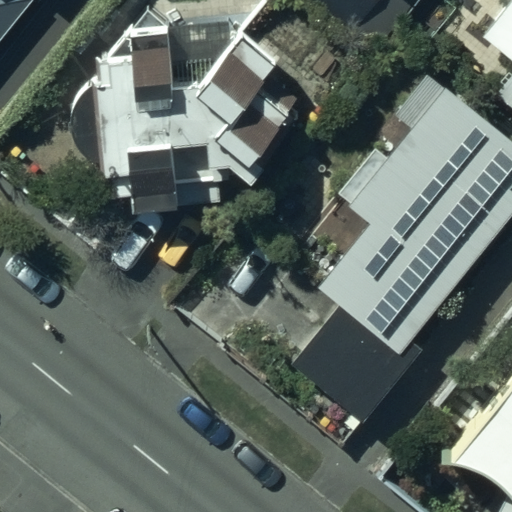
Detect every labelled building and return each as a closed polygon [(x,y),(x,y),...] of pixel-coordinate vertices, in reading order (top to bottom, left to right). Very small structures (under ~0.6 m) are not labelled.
[(0,0),(0,49),(42,0),(0,0)] [(393,0),(313,0),(361,39),(393,0)] [(120,81),(104,80),(116,212),(222,207),(254,192),(269,170),(267,147),(299,107),(271,78),(281,63),(248,34),(208,85),(180,86),(176,32),(137,35),(137,59),(120,57),(120,81)] [(511,214),(511,149),(431,85),(339,200),(375,229),(324,293),(400,353),(511,214)] [(511,378),(452,449),(442,457),(466,457),(494,471),(511,490),(511,378)]
